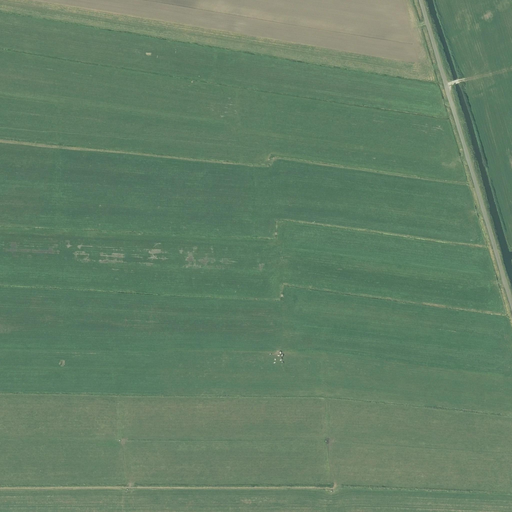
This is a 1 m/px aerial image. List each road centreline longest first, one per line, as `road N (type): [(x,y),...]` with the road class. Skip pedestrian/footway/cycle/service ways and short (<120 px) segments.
road 1 (track): [(0,489),(328,488)]
road 2 (unclassified): [(511,308),(419,0)]
